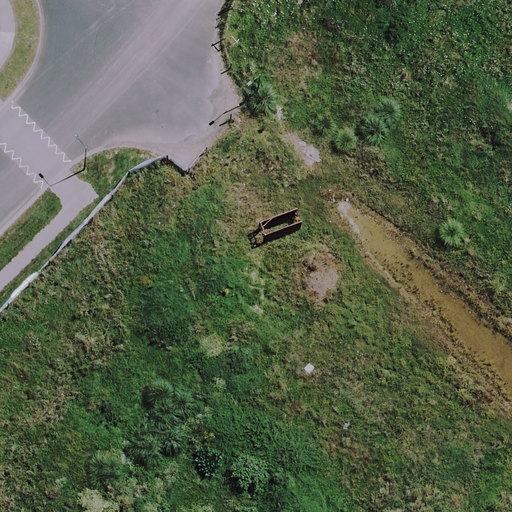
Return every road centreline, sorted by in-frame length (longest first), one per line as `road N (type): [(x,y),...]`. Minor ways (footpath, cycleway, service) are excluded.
road 1 (unknown): [(511,411),(141,25)]
road 2 (residential): [(0,169),(141,25)]
